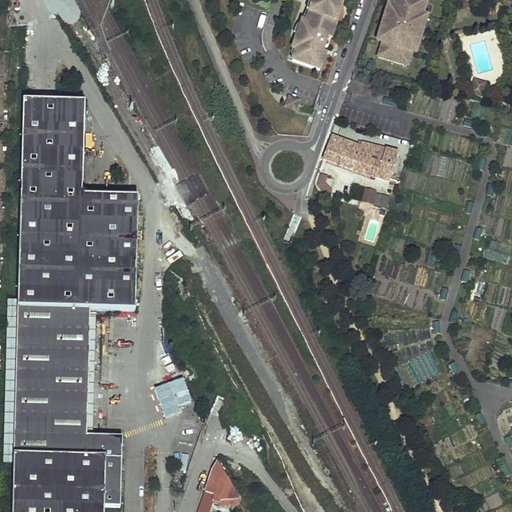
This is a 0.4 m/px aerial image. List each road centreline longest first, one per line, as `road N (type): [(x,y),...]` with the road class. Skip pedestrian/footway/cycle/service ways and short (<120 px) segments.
road 1 (unknown): [(53,37),(152,205),(144,405),(160,463),(161,511)]
road 2 (track): [(511,460),(444,316),(493,155),(490,141),(417,118)]
road 3 (residential): [(307,153),(370,0)]
road 4 (residential): [(307,153),(291,142),(272,147),(266,175),(277,187),(294,188),(307,178),(310,161)]
